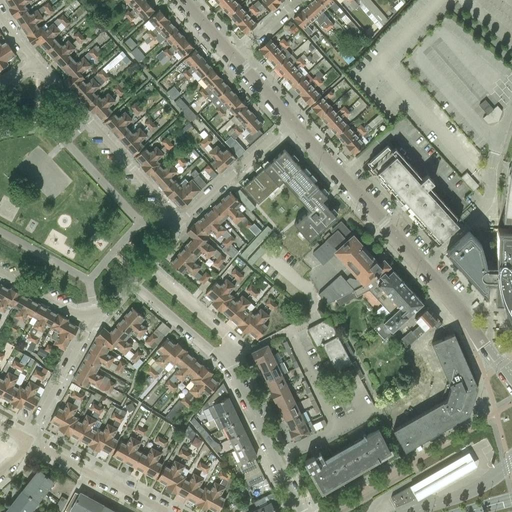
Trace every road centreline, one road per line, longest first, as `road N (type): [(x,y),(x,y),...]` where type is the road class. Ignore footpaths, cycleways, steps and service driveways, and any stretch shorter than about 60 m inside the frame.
road 1 (residential): [(497,367),(447,295),(290,121)]
road 2 (residential): [(178,222),(34,63)]
road 3 (residential): [(299,511),(228,360)]
road 4 (residential): [(164,511),(26,440)]
road 5 (residential): [(178,222),(290,121)]
road 6 (residential): [(26,440),(91,323)]
road 7 (residential): [(228,360),(224,337),(143,265)]
road 8 (residential): [(130,281),(228,360)]
